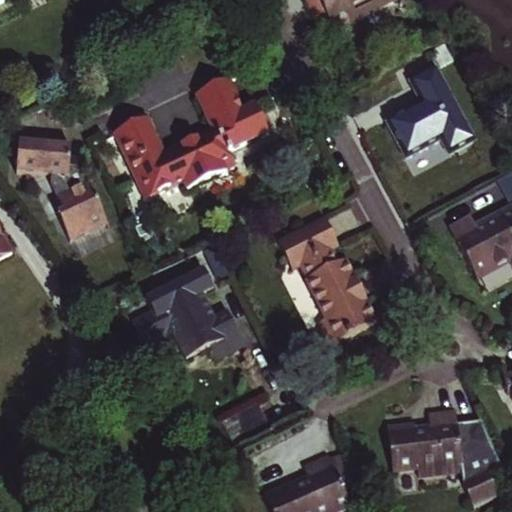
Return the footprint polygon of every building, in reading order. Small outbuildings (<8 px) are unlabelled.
[(358,38),(363,35),(408,12),(401,0),(329,0),(328,1),(327,0),(317,0),(314,2),(341,54),(361,43),(358,38)] [(408,157),(444,138),(452,153),(477,139),(438,68),(412,82),(424,103),(389,122),(408,157)] [(228,84),(197,98),(213,134),(162,157),(146,122),(116,135),(145,200),(182,184),(186,194),(226,176),(224,173),(233,169),(230,162),(233,161),(229,153),(268,136),(255,108),(242,114),(228,84)] [(88,189),(82,176),(82,170),(72,169),(72,166),(74,153),(21,148),(18,177),(54,180),(53,191),(65,215),(67,219),(61,222),(71,244),(108,226),(90,188),(88,189)] [(511,206),(511,205),(473,226),(468,217),(448,228),(476,278),(507,260),(511,268),(511,206)] [(290,279),(299,274),(310,297),(308,297),(324,329),(318,333),(329,355),(377,331),(344,268),(337,272),(330,258),(337,254),(323,227),(276,251),(290,279)] [(0,263),(12,257),(0,232),(0,263)] [(230,319),(218,326),(209,330),(197,306),(205,302),(216,296),(206,277),(149,307),(156,320),(137,330),(149,354),(167,345),(170,350),(173,349),(177,357),(183,354),(188,365),(202,358),(204,363),(214,358),(219,367),(247,352),(230,319)] [(218,326),(205,302),(197,306),(209,330),(218,326)] [(228,438),(267,420),(259,402),(219,419),(228,438)] [(247,450),(258,482),(298,470),(295,459),(326,449),(319,427),(247,450)] [(501,511),(491,490),(506,483),(486,442),(462,444),(461,433),(430,436),(431,447),(417,448),(417,443),(389,445),(392,484),(417,482),(419,496),(467,492),(468,503),(467,504),(470,511),(501,511)] [(336,511),(352,505),(330,457),(307,468),(311,478),(267,497),(273,511),(336,511)]
